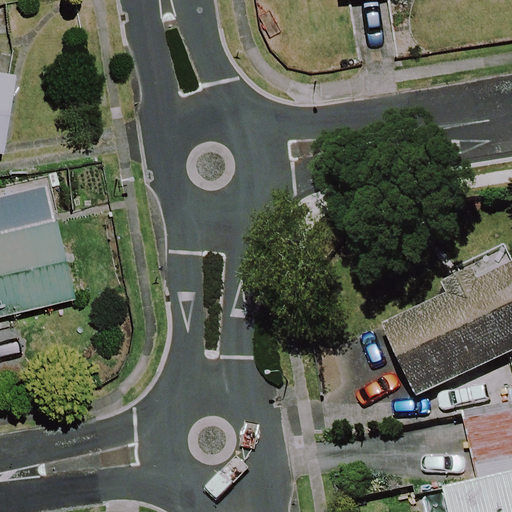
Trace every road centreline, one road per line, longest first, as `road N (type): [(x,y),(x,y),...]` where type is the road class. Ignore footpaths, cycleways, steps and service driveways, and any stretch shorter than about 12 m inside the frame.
road 1 (residential): [(262,160),(511,119)]
road 2 (residential): [(239,210),(232,400)]
road 3 (residential): [(188,401),(186,213)]
road 4 (residential): [(38,471),(88,441),(167,425)]
road 5 (residential): [(174,470),(71,481),(38,471)]
road 6 (residential): [(170,133),(153,30),(158,0)]
road 7 (residential): [(176,0),(215,77),(220,115)]
